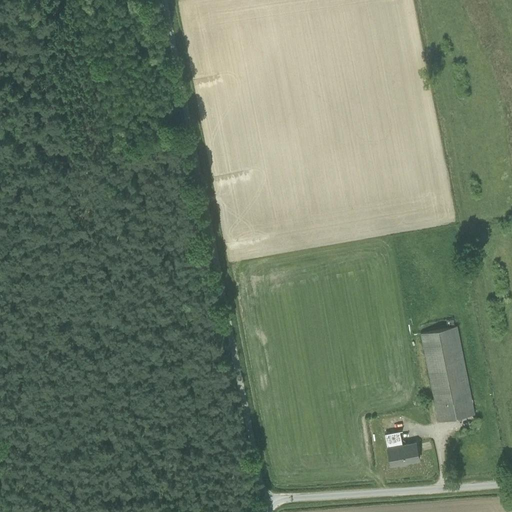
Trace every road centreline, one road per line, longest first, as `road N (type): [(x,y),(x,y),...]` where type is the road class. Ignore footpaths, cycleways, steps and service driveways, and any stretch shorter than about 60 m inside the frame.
road 1 (unclassified): [(266,500),(170,0)]
road 2 (unclassified): [(266,500),(511,483)]
road 3 (track): [(266,500),(65,511)]
